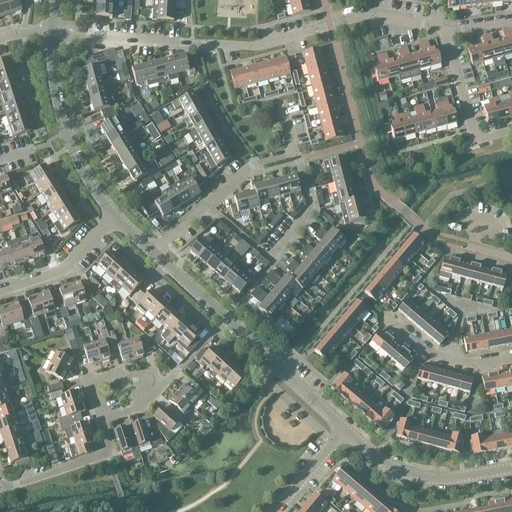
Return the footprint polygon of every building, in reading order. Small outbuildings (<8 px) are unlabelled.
[(5,0),(0,0),(0,17),(10,14),(5,0)] [(5,0),(10,14),(22,11),(17,0),(5,0)] [(172,0),(157,0),(157,10),(174,12),(174,0),(172,0)] [(310,12),(307,0),(290,5),(293,16),(310,12)] [(446,0),(448,10),(459,9),(457,0),(446,0)] [(457,0),(459,9),(469,7),(468,0),(457,0)] [(112,18),(112,12),(112,7),(96,6),(95,17),(112,18)] [(174,12),(157,10),(157,21),(173,22),(174,12)] [(503,57),(511,54),(511,49),(507,30),(502,32),(504,39),(498,41),(503,57)] [(491,35),(486,36),(493,60),(494,65),(505,62),(503,57),(498,41),(493,42),(491,35)] [(483,45),(478,47),(482,63),(493,60),(486,36),(481,37),(483,45)] [(471,66),(482,63),(478,47),(472,48),(470,40),(465,42),(471,66)] [(428,42),(423,44),(430,68),(440,65),(436,48),(430,50),(428,42)] [(420,53),(415,54),(419,71),(430,68),(423,44),(418,45),(420,53)] [(407,48),(402,50),(410,79),(421,76),(419,71),(415,54),(409,56),(407,48)] [(114,49),(108,51),(111,63),(117,61),(114,49)] [(302,53),(305,65),(323,60),(320,49),(302,53)] [(399,59),(394,60),(398,77),(400,82),(410,79),(402,50),(397,51),(399,59)] [(108,51),(102,53),(105,64),(106,64),(111,63),(108,51)] [(124,59),(122,51),(115,53),(117,60),(124,59)] [(102,53),(96,54),(99,66),(105,64),(102,53)] [(93,67),(99,66),(96,54),(89,56),(93,67)] [(386,54),(381,55),(388,80),(398,77),(394,60),(388,62),(386,54)] [(173,57),(178,74),(188,71),(189,76),(195,74),(192,61),(186,62),(184,55),(174,58),(173,57)] [(377,83),(388,80),(381,55),(377,57),(379,64),(373,66),(377,83)] [(83,57),(87,69),(93,67),(89,56),(83,57)] [(173,58),(163,61),(169,82),(179,79),(178,74),(173,57),(173,58)] [(285,58),(274,61),(278,78),(290,75),(285,58)] [(0,61),(0,73),(9,71),(5,60),(0,61)] [(158,85),(169,82),(163,61),(162,61),(161,60),(156,61),(156,63),(153,64),(152,63),(158,84),(158,85)] [(323,60),(305,65),(308,76),(326,71),(323,60)] [(274,61),(263,63),(267,81),(278,78),(274,61)] [(142,67),(146,83),(147,87),(158,84),(152,63),(152,64),(142,67)] [(263,63),(252,66),(256,84),(267,81),(263,63)] [(82,70),(85,81),(101,77),(109,75),(106,64),(105,64),(99,66),(93,67),(87,69),(82,70)] [(245,87),(256,84),(252,66),(241,69),(245,87)] [(146,83),(142,67),(132,69),(132,68),(131,68),(136,85),(146,83)] [(234,90),(245,87),(241,69),(229,72),(234,90)] [(494,70),(484,73),(485,79),(495,77),(494,70)] [(0,73),(0,84),(12,81),(9,71),(0,73)] [(308,76),(311,87),(329,82),(326,71),(308,76)] [(505,71),(495,74),(497,80),(507,77),(505,71)] [(88,91),(108,86),(107,81),(102,82),(101,77),(85,81),(88,91)] [(434,81),(435,87),(447,84),(446,78),(434,81)] [(0,84),(0,96),(16,91),(12,81),(0,84)] [(329,82),(311,87),(314,98),(332,93),(329,82)] [(108,86),(88,91),(90,102),(110,97),(111,97),(108,86)] [(488,86),(477,89),(478,95),(490,92),(488,86)] [(16,91),(0,96),(0,99),(2,107),(19,101),(16,91)] [(424,91),(417,93),(421,105),(427,103),(424,91)] [(182,107),(184,111),(198,103),(193,93),(179,101),(178,100),(171,104),(175,111),(182,107)] [(334,104),(332,93),(314,98),(317,109),(334,104)] [(156,104),(158,108),(171,101),(169,96),(156,104)] [(93,113),(100,111),(109,108),(113,107),(110,97),(90,102),(93,113)] [(436,111),(431,113),(435,129),(446,127),(438,99),(438,97),(433,99),(436,111)] [(446,97),(438,99),(446,127),(457,123),(452,107),(449,108),(446,97)] [(497,98),(492,100),(499,122),(499,121),(500,122),(501,123),(505,122),(505,121),(505,120),(509,119),(504,102),(499,104),(497,98)] [(498,122),(499,122),(492,100),(488,101),(489,106),(483,108),(488,125),(492,124),(493,125),(497,124),(498,123),(498,122)] [(2,107),(6,117),(22,112),(19,101),(2,107)] [(182,118),(184,123),(203,112),(198,103),(184,111),(186,116),(182,118)] [(138,116),(143,113),(138,104),(133,107),(138,116)] [(314,121),(320,120),(337,115),(334,104),(317,109),(318,115),(313,117),(314,121)] [(423,105),(418,107),(425,132),(435,129),(431,113),(425,114),(423,105)] [(103,117),(115,112),(113,107),(109,108),(100,111),(103,117)] [(415,135),(425,132),(418,107),(413,108),(416,117),(410,119),(415,135)] [(22,112),(6,117),(9,127),(26,122),(22,112)] [(103,117),(105,124),(114,119),(117,117),(115,112),(103,117)] [(168,117),(170,122),(180,117),(178,112),(168,117)] [(192,125),(194,130),(209,122),(203,112),(184,123),(187,128),(192,125)] [(337,115),(320,120),(322,131),(340,126),(337,115)] [(403,115),(398,116),(404,138),(415,135),(410,119),(404,120),(403,115)] [(393,141),(404,138),(398,116),(393,118),(395,123),(384,126),(387,135),(391,134),(393,141)] [(114,119),(105,124),(100,127),(105,137),(119,128),(114,119)] [(27,125),(26,122),(9,127),(13,138),(29,133),(29,132),(30,132),(31,130),(29,126),(28,125),(27,125)] [(122,132),(119,128),(105,137),(111,146),(125,137),(142,127),(139,122),(122,132)] [(214,131),(209,122),(194,130),(188,134),(193,143),(195,142),(214,131)] [(164,131),(160,125),(156,127),(160,133),(164,131)] [(343,138),(340,126),(322,131),(325,142),(343,138)] [(195,142),(198,147),(203,144),(205,149),(220,140),(219,140),(214,131),(195,142)] [(125,137),(111,146),(117,155),(131,146),(125,137)] [(168,137),(164,139),(171,152),(175,149),(168,137)] [(221,140),(220,140),(205,149),(208,154),(204,156),(204,159),(206,161),(225,150),(224,149),(226,148),(223,142),(221,143),(220,141),(221,140)] [(117,155),(122,164),(136,156),(142,152),(136,143),(131,146),(117,155)] [(171,156),(163,144),(159,146),(167,158),(171,156)] [(177,150),(172,153),(176,159),(189,151),(187,147),(178,152),(177,150)] [(225,150),(206,161),(211,164),(213,163),(216,168),(220,165),(225,162),(231,159),(231,158),(230,159),(225,150)] [(193,155),(189,158),(193,164),(197,162),(193,155)] [(122,164),(128,173),(142,165),(136,156),(122,164)] [(326,174),(331,173),(347,169),(344,158),(323,164),(326,174)] [(147,162),(142,165),(148,174),(147,175),(147,176),(158,170),(154,163),(150,166),(147,162)] [(201,164),(195,168),(203,180),(208,177),(201,164)] [(148,174),(142,165),(128,173),(134,183),(147,175),(148,174)] [(32,181),(35,185),(51,175),(45,166),(23,179),(27,185),(32,181)] [(166,175),(172,171),(169,167),(163,171),(166,175)] [(331,173),(334,183),(349,179),(347,169),(331,173)] [(314,170),(310,171),(313,185),(318,184),(314,170)] [(188,176),(179,182),(190,201),(200,195),(196,189),(203,185),(194,171),(188,175),(188,176)] [(5,175),(0,176),(0,195),(0,196),(11,192),(5,175)] [(51,175),(35,185),(41,194),(56,185),(51,175)] [(295,176),(285,179),(289,195),(294,194),(296,198),(301,197),(295,176)] [(151,178),(140,185),(142,189),(154,182),(151,178)] [(274,182),(279,199),(279,200),(284,199),(283,197),(289,195),(285,179),(274,182)] [(349,179),(334,183),(336,194),(352,190),(349,179)] [(179,182),(170,188),(181,206),(190,201),(179,182)] [(274,182),(264,184),(268,201),(274,199),(274,200),(279,199),(274,182)] [(263,202),(268,201),(264,184),(253,187),(254,192),(255,192),(258,204),(258,203),(259,206),(263,205),(263,202)] [(62,194),(56,185),(41,194),(46,204),(62,194)] [(161,193),(163,198),(172,212),(181,206),(170,188),(161,193)] [(334,206),(339,205),(344,203),(355,200),(352,190),(336,194),(331,195),(334,206)] [(244,195),(249,211),(259,208),(259,206),(258,203),(258,204),(255,192),(254,192),(244,195)] [(46,204),(52,213),(68,203),(62,194),(46,204)] [(238,214),(249,211),(244,195),(234,198),(235,205),(230,206),(233,219),(239,218),(238,214)] [(162,218),(172,212),(163,198),(161,199),(158,196),(147,203),(154,215),(159,212),(162,218)] [(344,203),(339,205),(342,215),(347,214),(347,213),(362,209),(360,198),(355,200),(344,203)] [(68,203),(52,213),(58,222),(74,213),(68,203)] [(154,215),(147,203),(141,207),(149,218),(154,215)] [(293,212),(297,215),(302,209),(298,206),(293,212)] [(365,220),(362,209),(347,213),(347,214),(342,215),(344,225),(349,224),(365,220)] [(16,215),(19,221),(26,218),(23,212),(16,215)] [(293,220),(297,215),(293,212),(288,217),(293,220)] [(79,222),(74,213),(58,222),(53,225),(59,235),(79,222)] [(320,217),(327,223),(330,219),(323,213),(320,217)] [(278,214),(273,220),(277,223),(282,218),(278,214)] [(277,223),(273,220),(268,226),(272,229),(277,223)] [(222,231),(225,227),(220,222),(216,226),(222,231)] [(39,223),(35,226),(40,234),(44,231),(39,223)] [(231,232),(225,227),(222,231),(228,235),(231,232)] [(321,228),(317,232),(337,249),(344,241),(332,230),(328,234),(321,228)] [(264,231),(259,236),(263,240),(268,234),(264,231)] [(321,243),(318,247),(330,258),(337,249),(317,232),(314,237),(321,243)] [(31,235),(26,237),(34,260),(44,257),(39,239),(33,241),(31,235)] [(413,235),(406,244),(417,253),(424,245),(413,235)] [(239,245),(242,241),(236,236),(233,240),(239,245)] [(263,240),(259,236),(254,242),(258,245),(263,240)] [(24,263),(34,260),(26,237),(16,240),(24,263)] [(198,259),(209,247),(200,239),(189,252),(198,259)] [(6,244),(7,249),(13,267),(14,267),(15,268),(16,268),(19,267),(20,266),(19,265),(24,263),(16,240),(6,244)] [(247,246),(242,241),(239,245),(244,250),(247,246)] [(406,244),(399,252),(410,261),(417,253),(406,244)] [(307,245),(303,249),(323,266),(330,258),(318,247),(314,251),(307,245)] [(198,259),(206,266),(220,250),(216,246),(213,250),(209,247),(198,259)] [(7,249),(0,251),(0,261),(3,270),(13,267),(7,249)] [(316,274),(323,266),(303,249),(300,253),(307,259),(304,263),(316,274)] [(206,266),(214,273),(225,261),(221,257),(224,253),(220,250),(206,266)] [(255,259),(258,255),(253,250),(249,254),(255,259)] [(399,252),(392,260),(403,270),(410,261),(399,252)] [(97,266),(105,274),(117,260),(109,253),(107,255),(100,263),(97,266)] [(107,255),(104,253),(98,260),(100,263),(107,255)] [(264,260),(258,255),(255,259),(261,263),(264,260)] [(286,263),(289,265),(309,282),(313,286),(320,278),(316,274),(304,263),(300,267),(290,258),(286,263)] [(440,272),(450,275),(454,260),(450,259),(449,260),(443,259),(440,272)] [(117,260),(105,274),(113,281),(126,268),(117,260)] [(392,260),(385,268),(396,278),(403,270),(392,260)] [(450,275),(461,278),(465,264),(459,263),(459,262),(454,260),(450,275)] [(225,261),(214,273),(223,280),(233,268),(225,261)] [(238,262),(233,268),(223,280),(231,287),(242,275),(237,271),(242,265),(238,262)] [(471,281),(475,266),(470,265),(470,266),(465,264),(461,278),(471,281)] [(302,291),(309,282),(289,265),(286,270),(293,276),(290,280),(298,287),(302,291)] [(471,281),(482,284),(485,270),(480,268),(480,267),(475,266),(471,281)] [(126,268),(113,281),(109,286),(117,293),(121,289),(134,275),(131,272),(131,270),(128,267),(127,267),(126,268)] [(389,286),(396,278),(385,268),(378,277),(389,286)] [(492,287),(496,272),(491,270),(491,271),(485,270),(482,284),(492,287)] [(244,271),(242,275),(231,287),(240,294),(249,283),(251,284),(254,280),(244,271)] [(291,295),(298,287),(290,280),(286,276),(282,281),(271,271),(268,275),(291,295)] [(501,273),(496,272),(492,287),(503,290),(507,276),(501,274),(501,273)] [(142,283),(134,275),(121,289),(129,296),(128,298),(132,302),(141,293),(136,289),(142,283)] [(275,289),(272,293),(284,304),(287,306),(294,298),(291,295),(268,275),(264,279),(275,289)] [(382,294),(389,286),(378,277),(371,285),(382,294)] [(78,282),(69,285),(75,305),(86,301),(80,284),(78,284),(78,282)] [(65,308),(75,305),(69,285),(60,288),(60,290),(59,291),(63,305),(58,307),(62,319),(68,317),(65,308)] [(375,303),(382,294),(371,285),(364,293),(375,303)] [(254,292),(277,312),(284,304),(272,293),(268,297),(257,287),(254,292)] [(147,312),(159,298),(151,291),(145,297),(141,293),(132,302),(137,306),(135,308),(143,316),(147,312)] [(258,310),(269,319),(267,321),(274,326),(283,316),(277,312),(254,292),(250,296),(261,305),(258,310)] [(46,293),(38,296),(44,315),(45,320),(55,317),(56,321),(62,319),(58,307),(53,308),(49,294),(47,294),(46,293)] [(108,304),(97,294),(92,299),(103,309),(108,304)] [(32,315),(27,317),(31,329),(37,327),(34,318),(44,315),(38,296),(29,298),(29,300),(27,301),(32,315)] [(147,312),(155,319),(167,306),(159,298),(147,312)] [(397,311),(406,318),(415,307),(407,300),(397,311)] [(356,302),(349,311),(360,320),(367,312),(356,302)] [(15,303),(6,306),(13,325),(19,323),(20,325),(22,325),(23,325),(25,331),(31,329),(27,317),(22,319),(18,304),(16,304),(15,303)] [(0,325),(0,339),(6,337),(4,331),(6,331),(7,329),(6,327),(13,325),(6,306),(0,307),(0,322),(1,325),(0,325)] [(167,306),(155,319),(163,327),(175,313),(167,306)] [(406,318),(414,325),(424,314),(415,307),(406,318)] [(349,311),(342,319),(353,328),(360,320),(349,311)] [(160,337),(164,341),(183,320),(175,313),(163,327),(167,330),(160,337)] [(424,314),(414,325),(422,332),(432,321),(424,314)] [(77,319),(62,322),(63,328),(78,325),(77,319)] [(346,336),(353,328),(342,319),(335,327),(346,336)] [(174,337),(179,341),(191,328),(183,320),(164,341),(168,344),(174,337)] [(440,328),(432,321),(422,332),(431,339),(440,328)] [(335,327),(328,335),(339,345),(346,336),(335,327)] [(191,328),(179,341),(187,349),(199,335),(191,328)] [(448,336),(440,328),(431,339),(439,346),(448,336)] [(103,341),(93,344),(100,364),(109,361),(108,359),(110,358),(105,344),(110,342),(109,338),(106,330),(100,332),(103,341)] [(371,343),(379,350),(389,338),(385,335),(385,336),(380,332),(371,343)] [(506,332),(495,334),(498,348),(508,346),(506,332)] [(495,334),(485,336),(487,350),(498,348),(495,334)] [(328,335),(321,344),(332,353),(339,345),(328,335)] [(125,364),(133,361),(127,342),(117,345),(114,336),(109,338),(110,342),(112,350),(117,348),(122,363),(124,362),(125,364)] [(485,336),(474,338),(477,352),(487,350),(485,336)] [(81,338),(75,340),(79,352),(84,351),(89,365),(90,365),(91,367),(100,364),(93,344),(84,347),(81,338)] [(138,338),(127,342),(133,361),(142,358),(142,356),(143,356),(138,338)] [(387,357),(397,346),(392,342),(393,341),(389,338),(379,350),(387,357)] [(465,354),(477,352),(474,338),(463,340),(465,354)] [(80,355),(79,352),(75,340),(68,343),(73,357),(80,355)] [(153,353),(149,341),(143,343),(146,355),(153,353)] [(325,361),(332,353),(321,344),(314,352),(325,361)] [(401,350),(397,346),(387,357),(396,364),(406,352),(402,349),(401,350)] [(205,366),(208,369),(221,355),(212,348),(207,353),(203,349),(194,359),(196,360),(194,362),(202,369),(205,366)] [(167,355),(176,364),(180,360),(170,351),(167,355)] [(409,355),(406,352),(396,364),(404,371),(413,360),(409,356),(409,355)] [(56,353),(51,363),(69,372),(73,364),(72,363),(72,361),(56,353)] [(213,380),(216,376),(229,363),(221,355),(208,369),(212,372),(209,376),(213,380)] [(17,359),(9,361),(12,370),(20,367),(17,359)] [(65,380),(69,372),(51,363),(45,373),(62,381),(63,380),(65,380)] [(229,363),(216,376),(224,383),(237,370),(229,363)] [(416,379),(427,382),(431,368),(420,365),(416,379)] [(427,382),(437,385),(441,371),(431,368),(427,382)] [(245,377),(237,370),(224,383),(233,391),(245,377)] [(441,371),(437,385),(448,388),(452,374),(441,371)] [(511,387),(511,371),(508,372),(508,373),(503,374),(505,389),(511,387)] [(462,377),(452,374),(448,388),(458,391),(462,377)] [(495,390),(505,389),(503,374),(497,375),(497,374),(492,375),(495,390)] [(340,396),(341,396),(340,396),(350,385),(352,382),(343,375),(331,389),(340,396)] [(484,392),(495,390),(492,375),(487,376),(487,377),(481,378),(484,392)] [(473,380),(462,377),(458,391),(469,394),(473,380)] [(398,381),(394,386),(400,391),(404,386),(398,381)] [(7,383),(3,384),(0,385),(0,396),(7,395),(5,389),(9,388),(7,383)] [(47,388),(49,395),(61,391),(64,390),(61,383),(47,388)] [(179,393),(177,395),(192,408),(199,400),(202,403),(207,397),(192,384),(188,389),(183,385),(178,391),(179,393)] [(340,396),(341,396),(349,403),(358,391),(350,385),(340,396)] [(60,398),(63,408),(83,401),(80,392),(78,393),(78,391),(63,396),(61,391),(49,395),(51,401),(60,398)] [(349,403),(357,410),(366,399),(358,391),(349,403)] [(0,415),(15,410),(13,405),(15,404),(12,393),(7,395),(0,396),(0,415)] [(185,416),(192,408),(177,395),(175,397),(174,395),(168,401),(177,409),(173,414),(183,424),(187,419),(185,416)] [(366,399),(357,410),(365,417),(374,405),(366,399)] [(57,420),(59,426),(71,422),(70,417),(84,413),(84,411),(86,410),(83,401),(63,408),(66,417),(57,420)] [(32,405),(24,407),(27,416),(35,413),(32,405)] [(383,412),(382,412),(374,405),(365,417),(373,423),(373,424),(383,412)] [(170,432),(178,423),(162,408),(153,417),(162,425),(158,430),(167,443),(174,436),(170,432)] [(0,421),(0,433),(17,428),(15,422),(18,421),(15,410),(0,415),(0,417),(1,421),(0,421)] [(373,424),(373,423),(373,424),(381,431),(393,417),(384,410),(382,412),(383,412),(373,424)] [(410,426),(410,427),(411,424),(400,421),(395,438),(406,441),(406,440),(410,426)] [(73,427),(71,422),(59,426),(61,432),(70,429),(73,439),(93,433),(90,424),(88,424),(88,422),(73,427)] [(131,426),(134,437),(137,447),(150,443),(151,449),(163,445),(153,431),(146,433),(143,422),(131,426)] [(406,440),(416,443),(420,429),(410,427),(410,426),(406,440)] [(17,428),(0,433),(3,444),(21,438),(17,428)] [(139,452),(137,447),(134,437),(129,439),(125,428),(114,432),(122,458),(132,455),(134,459),(141,457),(139,452)] [(416,443),(427,446),(430,432),(420,429),(416,443)] [(430,432),(427,446),(437,449),(441,435),(430,432)] [(96,441),(93,433),(73,439),(75,445),(68,447),(72,459),(93,453),(91,445),(94,444),(94,442),(96,441)] [(511,433),(503,435),(506,449),(511,448),(511,433)] [(451,438),(441,435),(437,449),(447,452),(448,452),(451,438)] [(448,452),(447,452),(458,455),(463,438),(452,435),(451,438),(448,452)] [(503,435),(492,437),(495,451),(506,449),(503,435)] [(482,439),(482,436),(470,438),(474,456),(485,454),(485,453),(484,453),(482,439)] [(484,453),(485,453),(495,451),(492,437),(482,439),(484,453)] [(24,448),(21,438),(3,444),(7,454),(24,448)] [(27,459),(24,448),(7,454),(10,465),(15,463),(17,469),(30,465),(28,458),(27,459)] [(54,452),(48,454),(52,465),(58,463),(54,452)] [(340,488),(350,476),(342,469),(332,481),(340,488)] [(348,495),(359,483),(350,476),(340,488),(348,495)] [(357,502),(367,490),(359,483),(348,495),(357,502)] [(357,502),(365,509),(375,497),(371,494),(367,490),(357,502)] [(318,511),(320,511),(327,505),(315,495),(308,503),(318,511)] [(365,509),(368,511),(376,511),(383,504),(375,497),(365,509)] [(511,511),(509,499),(498,501),(499,511),(511,511)] [(489,511),(499,511),(498,501),(487,503),(488,509),(489,509),(489,511)] [(301,511),(318,511),(308,503),(301,511)]
